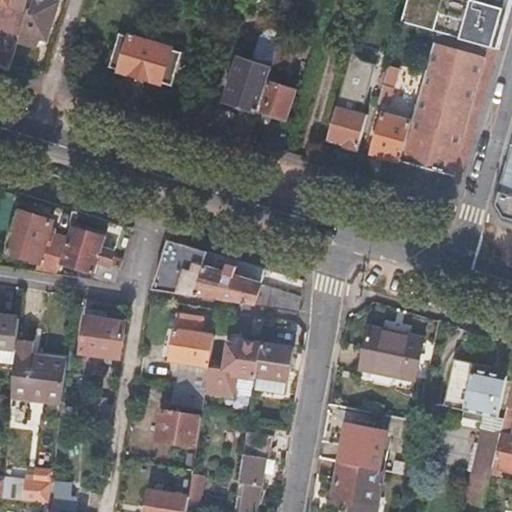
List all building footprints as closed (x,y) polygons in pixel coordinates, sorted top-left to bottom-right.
[(0,0),(0,1),(5,3),(28,9),(31,0),(0,0)] [(31,0),(28,9),(19,39),(37,45),(40,35),(47,37),(51,24),(54,25),(56,18),(53,17),(58,1),(55,0),(31,0)] [(219,0),(217,10),(239,16),(243,0),(219,0)] [(511,3),(511,0),(408,0),(403,20),(439,30),(500,47),(509,15),(511,3)] [(28,9),(5,3),(0,19),(0,65),(10,69),(19,39),(28,9)] [(265,41),(278,45),(285,23),(271,19),(265,41)] [(414,122),(403,161),(455,175),(461,183),(482,110),(500,47),(439,30),(414,122)] [(121,33),(111,67),(174,87),(184,53),(121,33)] [(356,42),(343,91),(354,94),(362,65),(366,66),(371,46),(356,42)] [(278,45),(272,64),(286,68),(291,49),(278,45)] [(236,136),(250,140),(259,111),(268,80),(271,67),(238,57),(226,100),(244,106),(236,136)] [(381,96),(380,99),(391,102),(402,66),(391,63),(387,75),(381,96)] [(381,96),(387,75),(378,72),(372,94),(381,96)] [(268,80),(259,111),(287,119),(296,88),(268,80)] [(182,119),(208,128),(217,98),(190,90),(182,119)] [(339,105),(329,139),(345,143),(344,145),(359,150),(369,113),(339,105)] [(374,152),(403,161),(414,122),(385,114),(374,152)] [(511,150),(497,203),(503,216),(511,218),(511,150)] [(61,263),(69,237),(57,234),(58,230),(53,227),(54,222),(19,211),(6,250),(40,261),(38,271),(58,275),(61,263)] [(112,253),(103,249),(105,244),(106,238),(72,227),(69,237),(61,263),(95,273),(93,280),(117,283),(121,269),(111,265),(114,254),(112,253)] [(203,252),(174,243),(162,282),(191,292),(203,252)] [(105,244),(103,249),(112,253),(114,248),(105,244)] [(209,251),(205,266),(262,283),(266,268),(247,262),(209,251)] [(302,296),(262,283),(205,266),(196,295),(270,306),(300,311),(302,296)] [(89,317),(105,320),(106,312),(91,309),(89,317)] [(181,360),(211,365),(212,358),(215,336),(201,334),(203,318),(178,313),(171,358),(181,360)] [(0,346),(18,348),(18,340),(20,319),(3,318),(0,317),(0,346)] [(82,351),(122,357),(127,323),(105,320),(89,317),(87,317),(82,351)] [(422,337),(370,326),(361,368),(413,379),(422,337)] [(211,365),(207,390),(233,395),(237,374),(258,377),(258,375),(263,342),(242,339),(242,344),(231,342),(228,360),(212,358),(211,365)] [(18,340),(18,348),(17,354),(11,413),(26,413),(27,400),(62,403),(68,359),(33,357),(33,340),(18,340)] [(294,347),(263,342),(258,375),(289,380),(294,347)] [(176,386),(207,390),(211,365),(181,360),(176,386)] [(464,409),(498,417),(504,391),(507,375),(474,367),(474,369),(458,365),(454,384),(470,388),(464,409)] [(289,380),(258,375),(258,377),(256,390),(288,394),(290,380),(289,380)] [(204,409),(207,390),(176,386),(173,404),(204,409)] [(504,391),(498,417),(505,419),(508,407),(511,393),(504,391)] [(92,419),(112,422),(115,405),(108,404),(109,397),(96,395),(92,419)] [(511,426),(511,407),(508,407),(505,419),(502,434),(495,466),(511,470),(511,435),(510,435),(511,426)] [(157,451),(196,458),(202,417),(164,411),(157,451)] [(349,423),(341,460),(378,468),(386,431),(349,423)] [(478,463),(495,466),(502,434),(486,430),(478,463)] [(268,435),(248,431),(240,483),(247,484),(242,511),(258,511),(268,457),(265,456),(268,435)] [(386,431),(378,468),(384,470),(392,432),(386,431)] [(378,468),(341,460),(333,495),(351,498),(347,511),(374,511),(384,470),(378,468)] [(37,480),(53,481),(54,469),(38,468),(37,480)] [(50,503),(53,481),(37,480),(26,479),(24,500),(50,503)] [(75,511),(77,482),(55,481),(53,511),(75,511)] [(147,511),(186,511),(189,496),(151,491),(147,511)]
